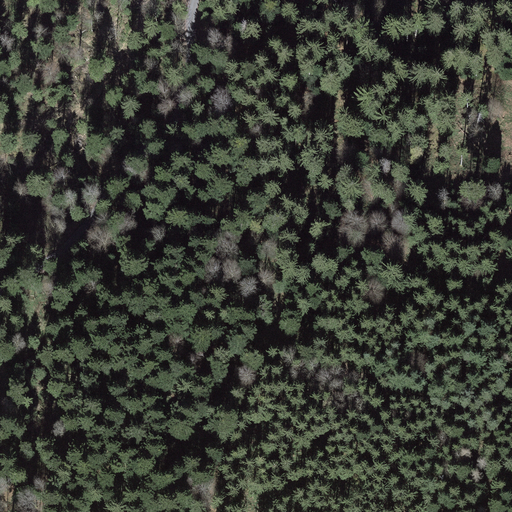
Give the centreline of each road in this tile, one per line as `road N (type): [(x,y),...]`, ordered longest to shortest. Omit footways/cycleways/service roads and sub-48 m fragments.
road 1 (unclassified): [(0,287),(69,245),(125,169),(164,133),(179,106),(203,0)]
road 2 (track): [(0,127),(88,100),(124,49),(144,0)]
